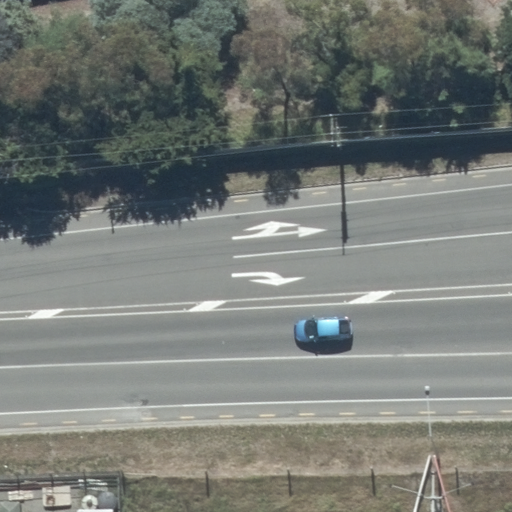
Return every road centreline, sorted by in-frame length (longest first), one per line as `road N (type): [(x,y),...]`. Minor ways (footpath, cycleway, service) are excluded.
road 1 (trunk): [(0,283),(511,233)]
road 2 (trunk): [(511,327),(0,351)]
road 3 (trunk): [(511,380),(0,395)]
